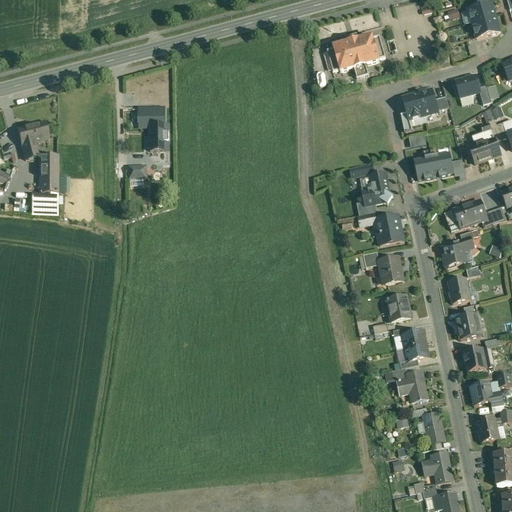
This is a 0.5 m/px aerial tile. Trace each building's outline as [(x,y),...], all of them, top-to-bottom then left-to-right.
[(491,5),(468,11),(472,25),(495,18),(491,5)] [(459,11),(448,13),(449,21),(460,20),(459,11)] [(495,18),(472,25),(476,41),(497,35),(499,33),(495,18)] [(372,40),(333,50),(334,52),(327,54),(333,76),(340,74),(341,76),(354,72),(357,82),(369,79),(366,69),(379,65),(379,63),(386,61),(380,40),(373,41),(372,40)] [(511,62),(502,67),(509,83),(511,81),(511,62)] [(476,79),(456,84),(460,100),(479,94),(480,94),(479,90),(476,79)] [(499,99),(496,87),(487,90),(490,102),(499,99)] [(486,88),(479,90),(480,94),(479,94),(483,107),(491,105),(490,102),(487,90),(486,88)] [(431,92),(419,96),(419,95),(425,118),(438,114),(435,102),(432,92),(431,92)] [(418,96),(405,99),(403,103),(407,116),(408,122),(425,118),(419,95),(418,95),(418,96)] [(446,99),(435,102),(438,114),(449,111),(446,99)] [(503,117),(500,109),(491,112),(494,121),(503,117)] [(490,113),(483,116),(486,123),(493,121),(490,113)] [(407,116),(401,117),(403,127),(409,125),(408,122),(407,116)] [(494,122),(488,125),(491,133),(494,141),(495,141),(496,144),(502,142),(494,122)] [(44,124),(18,131),(26,162),(38,159),(34,144),(48,140),(44,124)] [(155,124),(135,125),(136,142),(137,158),(149,158),(149,141),(156,141),(155,124)] [(411,133),(409,125),(403,127),(405,135),(411,133)] [(488,125),(481,128),(483,136),(491,133),(488,125)] [(424,137),(409,140),(411,150),(426,147),(424,137)] [(494,141),(469,150),(475,167),(501,157),(496,144),(495,141),(494,141)] [(450,155),(413,162),(418,183),(454,176),(452,164),(450,155)] [(57,158),(40,158),(40,194),(57,194),(57,158)] [(455,179),(465,177),(462,162),(452,164),(454,176),(455,179)] [(146,168),(129,169),(130,181),(146,180),(146,168)] [(372,168),(354,171),(356,179),(374,175),(372,168)] [(0,183),(5,185),(9,176),(0,171),(0,183)] [(384,176),(370,179),(373,192),(362,194),(364,205),(365,209),(376,207),(384,205),(388,207),(393,200),(389,198),(384,176)] [(511,191),(501,195),(506,210),(511,208),(511,211),(511,191)] [(480,203),(453,213),(454,214),(445,217),(448,227),(457,224),(460,232),(487,222),(480,203)] [(364,205),(357,207),(360,218),(377,215),(376,207),(365,209),(364,205)] [(504,216),(501,209),(494,212),(499,225),(507,224),(504,216)] [(499,225),(494,212),(488,214),(492,227),(499,225)] [(374,216),(358,220),(360,230),(376,226),(374,216)] [(398,218),(378,222),(381,236),(377,237),(380,249),(403,244),(398,218)] [(472,234),(460,238),(462,244),(471,241),(471,242),(474,241),(472,234)] [(462,244),(443,250),(445,261),(443,261),(445,270),(465,266),(462,254),(474,250),(471,242),(471,241),(462,244)] [(503,252),(493,248),(489,256),(499,260),(503,252)] [(377,256),(363,258),(366,271),(379,269),(378,265),(379,264),(377,256)] [(379,264),(378,265),(379,269),(381,279),(384,279),(386,288),(403,284),(403,283),(402,283),(399,269),(400,269),(398,260),(379,264)] [(478,269),(466,272),(467,281),(480,279),(478,269)] [(466,281),(448,284),(452,307),(469,304),(466,281)] [(406,298),(387,303),(392,326),(411,322),(411,321),(410,321),(408,310),(408,309),(406,298)] [(475,308),(464,311),(465,319),(477,316),(475,308)] [(465,319),(456,321),(460,343),(482,338),(477,316),(465,319)] [(386,326),(373,329),(374,337),(388,334),(386,326)] [(410,330),(393,333),(394,340),(402,338),(412,336),(410,330)] [(412,336),(402,338),(405,351),(426,347),(423,333),(412,336)] [(497,341),(485,343),(486,350),(498,348),(497,341)] [(426,347),(405,351),(408,364),(408,365),(418,363),(429,360),(426,347)] [(482,351),(463,354),(467,375),(486,371),(482,351)] [(418,363),(408,365),(408,364),(400,366),(401,372),(405,371),(419,369),(418,363)] [(401,372),(392,374),(394,386),(398,385),(397,380),(407,378),(405,371),(401,372)] [(407,378),(397,380),(398,385),(400,397),(410,395),(412,406),(420,404),(420,405),(421,405),(421,404),(428,402),(422,375),(407,378)] [(509,376),(498,378),(499,390),(511,388),(509,376)] [(501,396),(492,398),(490,385),(470,389),(474,409),(492,405),(492,409),(503,407),(501,396)] [(511,420),(511,413),(501,414),(502,426),(511,424),(511,420)] [(432,417),(431,417),(431,418),(423,420),(429,447),(445,444),(439,416),(432,418),(432,417)] [(407,421),(396,423),(398,431),(409,429),(407,421)] [(494,421),(477,424),(477,426),(479,425),(482,436),(479,436),(481,446),(498,442),(494,421)] [(406,450),(398,452),(399,459),(408,457),(406,450)] [(511,454),(495,456),(496,469),(495,469),(495,470),(496,470),(496,474),(495,474),(495,475),(496,475),(497,488),(511,486),(511,454)] [(447,456),(441,457),(440,456),(439,456),(439,457),(431,459),(432,463),(422,465),(425,477),(434,475),(437,486),(453,483),(447,456)] [(435,487),(423,489),(424,495),(425,495),(436,493),(435,487)] [(458,511),(455,495),(449,496),(448,495),(447,495),(447,496),(439,498),(442,511),(458,511)] [(511,511),(511,496),(503,497),(504,510),(503,511),(504,511),(503,511),(511,511)]
